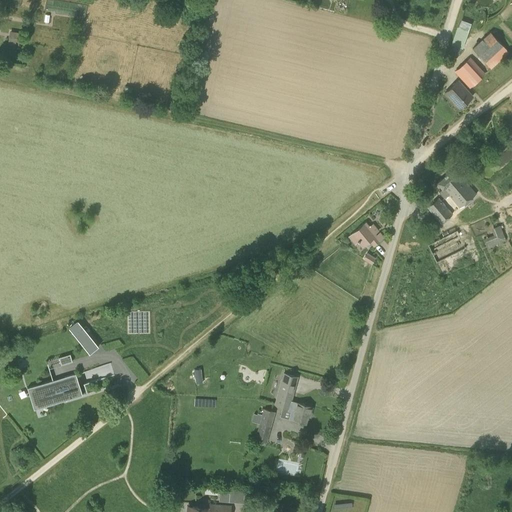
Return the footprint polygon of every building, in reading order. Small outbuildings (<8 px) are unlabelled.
[(456,56),(459,47),(462,48),(468,31),(457,27),(451,44),(453,45),(449,54),(456,56)] [(18,46),(21,33),(10,31),(8,44),(18,46)] [(491,69),(509,52),(490,32),(472,48),(491,69)] [(470,88),(485,74),(470,58),(455,72),(470,88)] [(459,108),(473,96),(458,80),(445,92),(459,108)] [(459,207),(476,193),(455,167),(437,182),(442,189),(439,191),(444,198),(448,194),(459,207)] [(441,222),(451,213),(439,198),(428,207),(441,222)] [(369,227),(365,223),(349,236),(355,243),(358,241),(362,246),(370,240),(374,245),(383,237),(372,224),(369,227)] [(488,247),(506,240),(500,225),(491,229),(493,235),(484,238),(488,247)] [(428,241),(434,258),(464,248),(458,231),(428,241)] [(367,252),(363,259),(371,264),(375,257),(367,252)] [(69,328),(79,340),(88,333),(78,321),(69,328)] [(70,354),(58,357),(61,365),(72,362),(70,354)] [(110,362),(77,372),(80,384),(113,374),(110,362)] [(67,400),(82,395),(76,373),(64,376),(67,388),(56,391),(53,380),(34,386),(36,394),(29,396),(32,406),(66,396),(67,400)] [(290,401),(297,377),(284,373),(275,404),(288,407),(289,407),(290,401)] [(290,401),(289,407),(288,407),(287,410),(290,411),(288,418),(305,423),(308,413),(310,414),(312,407),(290,401)] [(271,427),(275,412),(271,410),(263,408),(259,424),(271,427)] [(229,492),(220,492),(219,501),(229,501),(229,492)]
